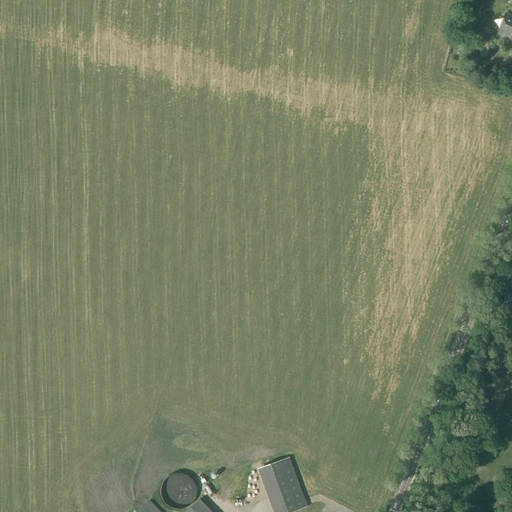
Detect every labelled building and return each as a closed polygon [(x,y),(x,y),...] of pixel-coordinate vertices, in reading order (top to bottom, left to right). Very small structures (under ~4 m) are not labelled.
[(511,36),(511,15),(506,13),(498,34),(510,38),(511,36)] [(272,511),(292,511),(306,507),(289,458),(257,469),(272,511)] [(178,510),(181,509),(183,509),(186,508),(188,506),(190,505),(192,503),(193,501),(195,498),(195,496),(196,493),(196,490),(195,488),(195,485),(194,483),(192,481),(191,479),(188,477),(186,476),(184,474),(181,474),(179,473),(176,473),(173,474),(171,475),(168,476),(166,478),(164,479),(163,481),(161,484),(160,486),(160,489),(160,492),(160,494),(160,497),(161,499),(163,501),(164,504),(166,505),(168,507),(171,508),(173,509),(176,510),(178,510)] [(159,511),(149,501),(137,511),(159,511)] [(208,511),(197,501),(185,511),(208,511)]
